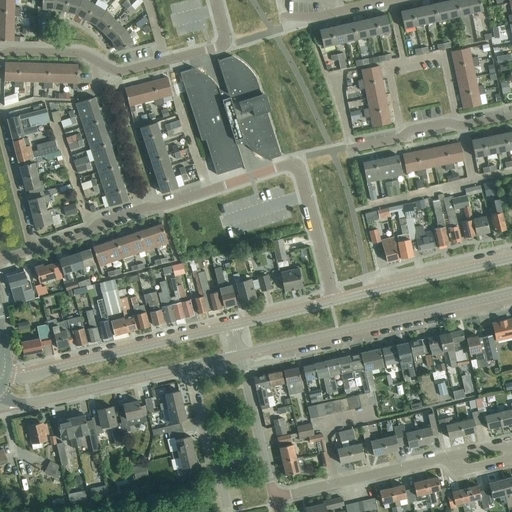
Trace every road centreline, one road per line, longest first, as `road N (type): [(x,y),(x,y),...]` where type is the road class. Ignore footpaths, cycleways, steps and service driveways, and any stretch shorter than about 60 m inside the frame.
road 1 (tertiary): [(240,355),(511,293)]
road 2 (residential): [(511,450),(453,455),(274,496)]
road 3 (tertiary): [(232,324),(2,379)]
road 4 (tertiary): [(2,398),(25,403),(191,367)]
road 5 (residential): [(403,135),(388,70),(405,66),(444,58),(455,124)]
road 6 (tertiary): [(511,259),(332,301)]
road 7 (residential): [(93,59),(123,72),(224,45),(215,0)]
road 8 (residential): [(139,209),(292,165)]
road 9 (residential): [(139,209),(93,59)]
road 10 (residential): [(264,453),(213,465),(191,367)]
road 11 (residential): [(332,301),(292,165)]
road 12 (residential): [(32,250),(0,121)]
